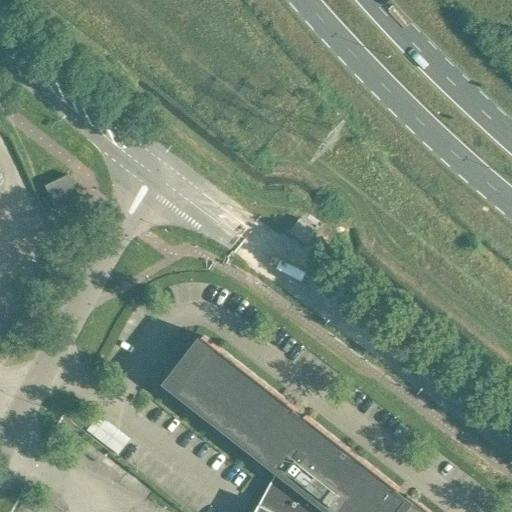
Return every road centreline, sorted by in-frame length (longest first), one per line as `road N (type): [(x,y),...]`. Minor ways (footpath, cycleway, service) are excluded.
road 1 (tertiary): [(511,450),(155,173)]
road 2 (unclassified): [(0,435),(62,315),(155,173)]
road 3 (primary): [(296,0),(341,56),(511,210)]
road 4 (primary): [(511,144),(363,0)]
road 5 (tertiary): [(155,173),(0,50)]
